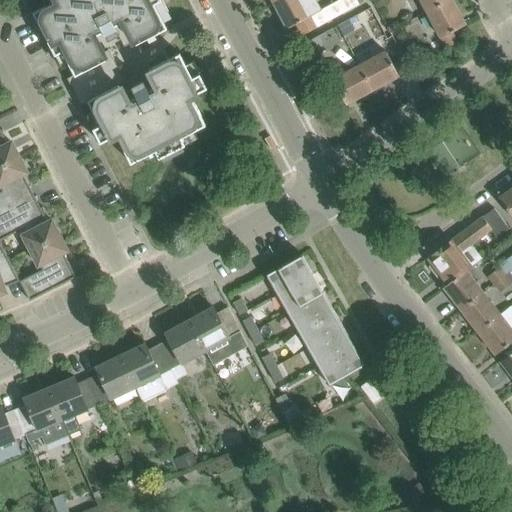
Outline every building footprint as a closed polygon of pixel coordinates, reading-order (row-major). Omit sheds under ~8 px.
[(56,0),(45,6),(33,12),(55,55),(62,51),(75,75),(105,60),(90,30),(100,25),(108,41),(118,35),(123,43),(133,38),(136,44),(167,28),(154,4),(162,0),(161,0),(56,0)] [(307,32),(359,4),(356,0),(338,0),(322,9),(316,0),(276,0),(273,2),(287,28),(301,21),(307,32)] [(451,0),(436,0),(424,6),(447,49),(457,44),(451,32),(465,25),(451,0)] [(311,39),(319,53),(341,42),(333,27),(311,39)] [(370,60),(365,63),(378,86),(410,69),(404,59),(394,65),(387,52),(385,53),(380,44),(366,52),(370,60)] [(155,151),(159,158),(185,145),(181,137),(205,125),(191,96),(207,88),(199,74),(192,78),(179,53),(149,69),(149,70),(139,75),(143,82),(132,87),(140,103),(130,108),(118,85),(88,100),(100,125),(93,129),(100,143),(116,135),(131,163),(155,151)] [(337,62),(326,68),(346,103),(378,86),(365,63),(343,75),(337,62)] [(0,166),(19,157),(11,142),(8,144),(0,129),(0,166)] [(0,192),(0,216),(35,198),(23,174),(27,172),(19,157),(0,166),(0,186),(2,191),(0,192)] [(390,176),(371,205),(395,220),(414,191),(390,176)] [(511,188),(499,198),(511,216),(511,188)] [(0,216),(0,240),(22,229),(24,234),(23,235),(31,250),(59,235),(51,220),(48,222),(35,198),(0,216)] [(450,240),(428,257),(432,263),(429,267),(437,277),(442,275),(448,283),(448,284),(466,270),(466,271),(472,266),(482,258),(471,244),(491,230),(496,236),(508,228),(494,208),(450,241),(450,240)] [(76,277),(63,252),(67,250),(59,235),(31,250),(38,265),(40,264),(42,269),(20,281),(30,300),(76,277)] [(0,293),(5,292),(1,282),(15,276),(18,281),(19,280),(0,242),(0,293)] [(279,268),(266,275),(267,276),(268,276),(278,293),(276,293),(277,294),(313,274),(312,273),(302,256),(303,256),(302,255),(283,266),(279,268)] [(487,276),(493,284),(506,274),(500,266),(487,276)] [(448,283),(443,287),(460,309),(483,292),(466,271),(466,270),(448,284),(448,283)] [(287,311),(287,312),(323,292),(323,291),(322,291),(312,275),(313,274),(277,294),(278,294),(288,311),(287,311)] [(511,282),(511,281),(506,274),(493,284),(499,292),(511,282)] [(297,329),(297,330),(333,310),(333,309),(332,310),(322,293),(323,292),(287,312),(287,313),(289,312),(298,329),(297,329)] [(483,292),(460,309),(478,332),(500,314),(483,292)] [(240,298),(232,303),(239,315),(247,310),(240,298)] [(213,307),(188,320),(204,351),(213,366),(247,346),(240,332),(227,307),(216,313),(213,307)] [(307,348),(308,348),(343,328),(343,327),(342,328),(333,311),(334,310),(333,310),(297,330),(298,331),(299,330),(308,347),(307,348)] [(511,329),(500,314),(478,332),(495,354),(511,341),(511,329)] [(250,333),(258,329),(251,316),(243,321),(250,333)] [(169,339),(157,345),(175,380),(187,374),(181,363),(204,351),(188,320),(165,332),(169,339)] [(344,328),(343,328),(308,348),(308,349),(309,348),(319,365),(317,366),(318,366),(354,346),(353,345),(353,346),(343,329),(344,328)] [(264,341),(258,329),(250,333),(257,345),(264,341)] [(175,380),(157,345),(148,350),(144,343),(120,355),(135,387),(142,401),(166,390),(177,384),(175,380)] [(354,347),(354,346),(318,366),(318,367),(319,366),(329,383),(328,384),(329,385),(345,376),(344,375),(348,373),(348,374),(364,365),(364,363),(363,364),(353,347),(354,347)] [(511,351),(500,361),(511,376),(511,351)] [(263,357),(270,369),(278,365),(271,353),(263,357)] [(99,373),(88,379),(99,403),(135,387),(120,355),(96,367),(99,373)] [(278,365),(270,369),(277,381),(285,377),(278,365)] [(99,403),(88,379),(78,384),(74,377),(49,387),(62,420),(67,434),(68,435),(80,430),(74,414),(99,403)] [(369,381),(361,387),(373,402),(381,396),(369,381)] [(67,434),(62,420),(49,387),(24,398),(27,404),(15,409),(26,435),(28,441),(42,436),(45,445),(68,436),(68,435),(67,434)] [(291,407),(284,394),(276,399),(282,411),(291,407)] [(0,445),(7,442),(26,435),(15,409),(4,414),(2,407),(0,407),(0,445)] [(180,456),(173,460),(178,471),(191,465),(195,462),(190,451),(180,456)] [(142,486),(134,467),(128,470),(137,489),(142,486)] [(131,480),(120,486),(124,494),(135,489),(131,480)] [(418,484),(413,488),(418,495),(423,490),(418,484)] [(68,511),(60,495),(52,499),(57,511),(68,511)] [(46,502),(41,507),(41,511),(53,511),(55,511),(53,504),(46,502)]
